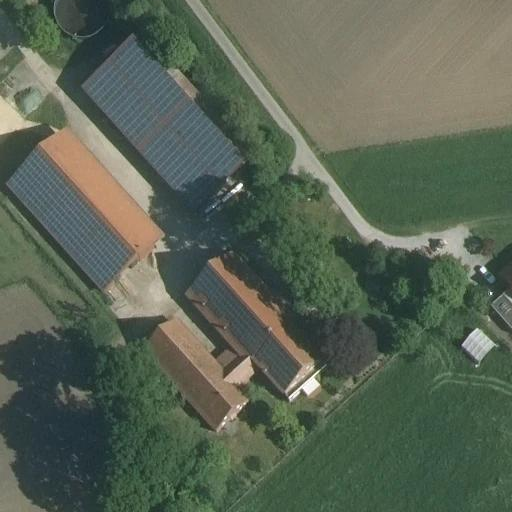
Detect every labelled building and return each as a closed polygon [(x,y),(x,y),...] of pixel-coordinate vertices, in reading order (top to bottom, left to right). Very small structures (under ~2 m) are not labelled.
[(99,0),(57,0),(49,7),(77,42),(111,15),(99,0)] [(130,41),(72,93),(185,218),(243,165),(130,41)] [(156,247),(62,138),(1,190),(95,299),(156,247)] [(223,269),(187,303),(227,345),(256,375),(283,404),(319,370),(223,269)] [(511,271),(502,280),(511,291),(511,271)] [(511,291),(503,299),(511,309),(511,325),(508,329),(511,333),(511,291)] [(511,325),(511,309),(503,299),(491,310),(508,329),(511,325)] [(209,363),(174,326),(143,356),(219,436),(250,406),(237,393),(209,363)] [(209,363),(237,393),(256,375),(227,345),(209,363)]
